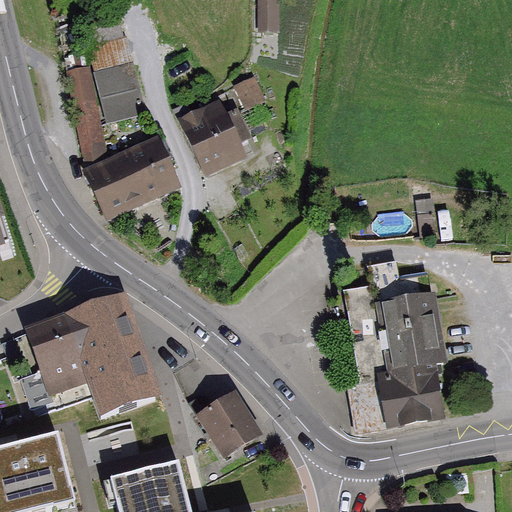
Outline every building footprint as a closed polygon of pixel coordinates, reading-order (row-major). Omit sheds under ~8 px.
[(273,0),(260,0),(255,0),(257,35),(275,34),(273,0)] [(151,127),(118,9),(83,17),(89,44),(84,46),(89,66),(101,125),(108,123),(113,146),(151,127)] [(89,66),(66,71),(83,160),(107,155),(101,125),(89,66)] [(255,79),(234,87),(245,111),(265,103),(255,79)] [(221,104),(181,122),(206,177),(246,159),(240,145),(250,140),(237,113),(227,118),(221,104)] [(83,169),(106,220),(181,187),(158,136),(83,169)] [(0,244),(5,243),(3,239),(9,237),(2,215),(5,213),(0,198),(0,244)] [(379,301),(390,374),(380,375),(389,428),(445,419),(437,367),(449,365),(438,292),(379,301)] [(124,298),(63,321),(85,383),(101,423),(162,400),(124,298)] [(85,383),(63,321),(23,335),(45,397),(85,383)] [(235,398),(197,420),(223,463),(260,441),(235,398)] [(0,511),(58,511),(75,508),(58,442),(0,456),(0,511)] [(189,511),(177,463),(114,477),(122,511),(189,511)]
